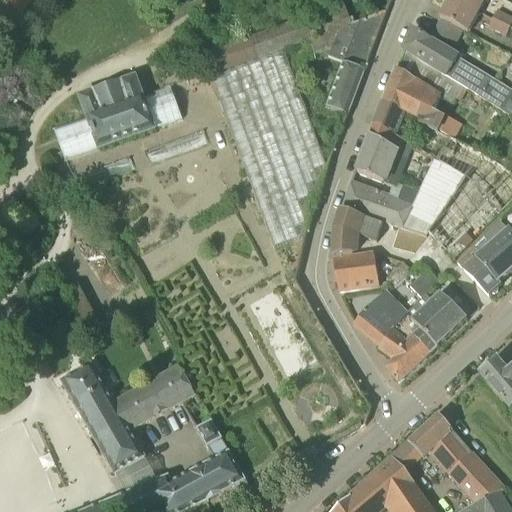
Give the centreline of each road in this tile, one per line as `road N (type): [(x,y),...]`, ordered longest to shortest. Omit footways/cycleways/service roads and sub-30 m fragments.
road 1 (tertiary): [(399,418),(316,278),(333,195),(410,0)]
road 2 (unclassified): [(399,418),(511,310)]
road 3 (tertiary): [(291,511),(399,418)]
